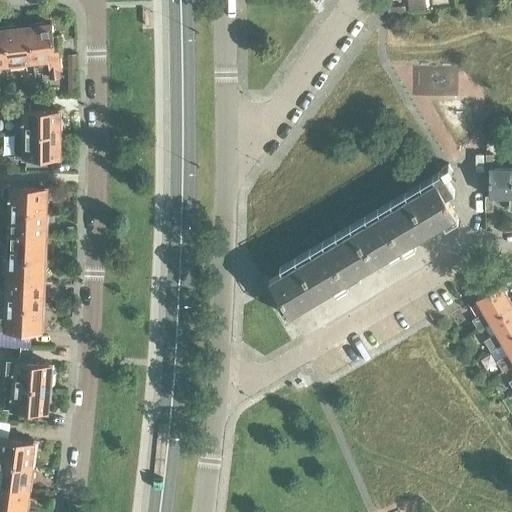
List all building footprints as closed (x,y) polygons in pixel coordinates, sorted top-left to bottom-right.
[(52,23),(44,24),(43,22),(32,23),(33,26),(28,26),(32,62),(47,60),(49,75),(60,74),(59,68),(62,68),(58,34),(54,35),(52,23)] [(16,25),(4,27),(9,65),(32,62),(28,26),(16,28),(16,25)] [(0,65),(9,65),(4,27),(0,27),(0,65)] [(36,96),(35,82),(26,83),(28,96),(36,96)] [(21,133),(62,133),(62,119),(60,119),(60,109),(48,109),(48,107),(36,107),(36,109),(16,109),(16,121),(21,121),(21,133)] [(62,147),(62,133),(21,133),(16,133),(16,157),(36,158),(36,160),(49,160),(49,158),(60,158),(60,147),(62,147)] [(486,169),(490,169),(489,196),(486,196),(486,211),(493,211),(493,196),(509,196),(511,196),(511,168),(498,168),(498,160),(492,160),(492,152),(486,152),(486,169)] [(453,170),(449,163),(441,168),(442,170),(432,175),(435,180),(372,217),(370,215),(364,218),(366,221),(269,278),(290,313),(457,213),(446,195),(455,190),(445,175),(453,170)] [(8,197),(7,210),(48,212),(49,197),(47,197),(47,186),(36,186),(36,184),(23,184),(23,186),(3,185),(2,196),(8,197)] [(7,234),(45,236),(45,225),(48,225),(48,212),(7,210),(7,234)] [(3,242),(2,258),(46,260),(46,245),(44,245),(45,236),(7,234),(6,242),(3,242)] [(5,282),(43,283),(43,272),(45,273),(46,260),(2,258),(2,271),(5,271),(5,282)] [(5,282),(3,306),(44,308),(44,292),(42,292),(43,283),(5,282)] [(511,301),(501,284),(477,298),(485,312),(473,319),(479,330),(491,323),(489,320),(511,305),(511,301)] [(511,305),(489,320),(491,323),(497,332),(485,339),(492,351),(503,344),(501,340),(511,333),(511,305)] [(43,320),(44,308),(3,306),(3,316),(0,315),(0,328),(17,330),(17,331),(30,332),(30,330),(41,331),(42,320),(43,320)] [(511,333),(501,340),(503,344),(509,354),(497,361),(504,372),(511,366),(511,333)] [(12,372),(11,384),(52,387),(53,373),(50,373),(51,363),(40,362),(40,360),(27,359),(27,361),(19,360),(20,358),(6,357),(5,371),(12,372)] [(52,387),(11,384),(10,395),(4,395),(3,407),(23,409),(23,411),(36,412),(36,410),(47,411),(48,401),(50,401),(52,387)] [(0,461),(34,467),(36,451),(34,451),(35,440),(24,439),(24,436),(12,435),(12,437),(0,435),(0,461)] [(33,478),(34,467),(0,461),(0,484),(29,489),(30,478),(33,478)] [(0,484),(0,508),(24,511),(27,511),(30,498),(27,498),(29,489),(0,484)]
